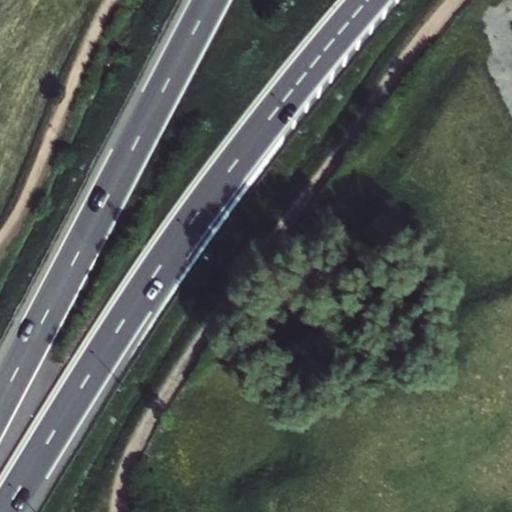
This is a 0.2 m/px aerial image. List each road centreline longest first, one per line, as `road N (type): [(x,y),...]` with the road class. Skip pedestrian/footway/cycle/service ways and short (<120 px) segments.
road 1 (trunk): [(5,511),(176,241),(262,124),(369,0)]
road 2 (track): [(123,511),(125,477),(170,384),(226,298),(456,0)]
road 3 (trunk): [(211,0),(0,399)]
